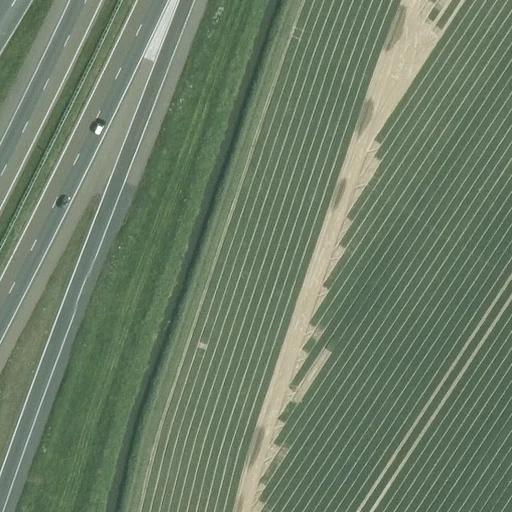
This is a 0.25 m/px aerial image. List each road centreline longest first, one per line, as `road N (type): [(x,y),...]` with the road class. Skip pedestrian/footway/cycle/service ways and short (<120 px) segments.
road 1 (motorway): [(0,496),(179,0)]
road 2 (motorway): [(0,306),(150,0)]
road 3 (motorway): [(82,0),(0,173)]
